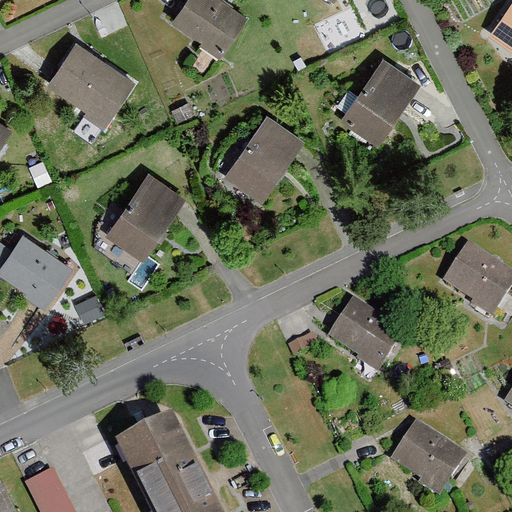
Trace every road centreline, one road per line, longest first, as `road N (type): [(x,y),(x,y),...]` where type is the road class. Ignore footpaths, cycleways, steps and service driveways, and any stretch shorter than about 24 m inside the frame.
road 1 (unclassified): [(212,337),(509,194)]
road 2 (unclassified): [(0,439),(212,337)]
road 3 (residential): [(411,0),(509,194)]
road 4 (residential): [(294,511),(212,337)]
